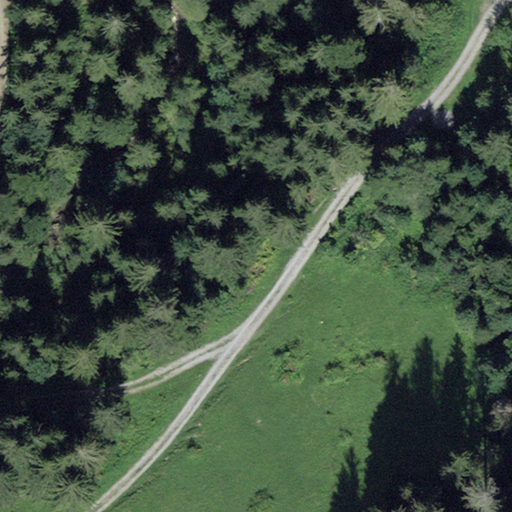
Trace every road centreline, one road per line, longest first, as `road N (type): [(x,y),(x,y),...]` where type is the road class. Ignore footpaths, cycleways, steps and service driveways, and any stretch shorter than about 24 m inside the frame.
road 1 (track): [(506,0),(428,109),(384,144),(184,416),(95,511)]
road 2 (track): [(247,334),(123,391),(0,416)]
road 3 (track): [(0,219),(33,196),(66,142),(54,0)]
